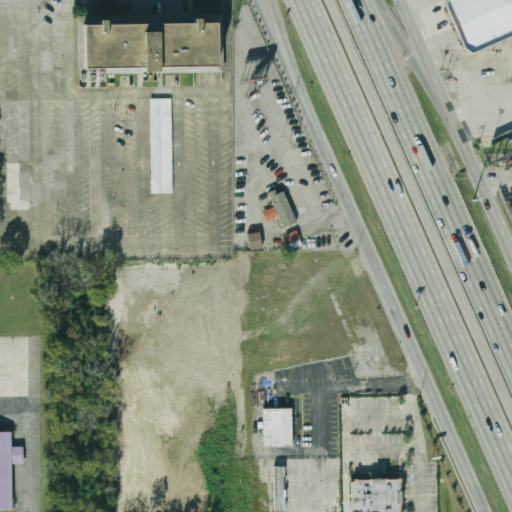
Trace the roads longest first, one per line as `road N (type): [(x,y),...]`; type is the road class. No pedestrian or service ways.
road 1 (primary): [(258,0),(487,511)]
road 2 (motorway): [(303,0),(511,466)]
road 3 (motorway): [(511,404),(331,0)]
road 4 (motorway): [(511,353),(355,0)]
road 5 (primary): [(511,249),(400,0)]
road 6 (motorway): [(273,0),(350,199)]
road 7 (motorway): [(453,123),(379,0)]
